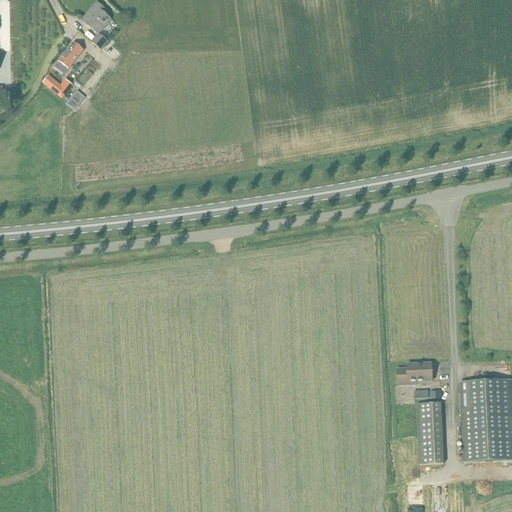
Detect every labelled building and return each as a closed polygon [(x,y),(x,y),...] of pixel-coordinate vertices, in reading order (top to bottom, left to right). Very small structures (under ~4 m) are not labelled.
[(110,20),(101,12),(103,9),(97,3),(88,14),(89,15),(83,23),(97,35),(91,43),(100,50),(107,42),(98,35),(110,20)] [(58,62),(54,68),(63,75),(66,72),(68,70),(83,51),(74,44),(59,63),(58,62)] [(42,84),(42,85),(61,100),(73,86),(65,80),(63,83),(60,86),(48,76),(44,82),(42,84)] [(397,386),(412,386),(411,380),(410,380),(410,378),(411,378),(410,376),(413,376),(413,373),(415,373),(415,365),(406,366),(406,370),(397,370),(397,386)] [(417,385),(417,383),(432,382),(431,365),(415,365),(415,373),(413,373),(413,376),(410,376),(411,378),(410,378),(410,380),(411,380),(412,386),(417,385)] [(460,383),(463,464),(511,461),(511,412),(511,381),(460,383)] [(428,391),(413,392),(414,400),(428,399),(428,391)] [(441,391),(430,392),(430,400),(441,399),(441,391)] [(416,405),(417,415),(419,466),(443,465),(440,404),(416,405)]
